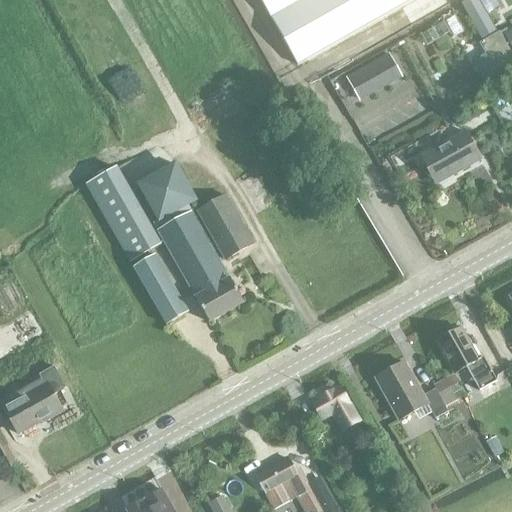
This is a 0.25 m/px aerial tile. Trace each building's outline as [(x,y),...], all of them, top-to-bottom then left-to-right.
[(260,0),(297,65),(411,0),(260,0)] [(480,0),(462,0),(461,1),(483,37),(498,28),(480,0)] [(479,44),(485,54),(496,74),(511,64),(511,55),(499,32),(479,44)] [(389,55),(346,78),(358,99),(387,83),(382,73),(395,66),(389,55)] [(461,128),(418,153),(435,184),(479,159),(461,128)] [(129,262),(160,244),(116,168),(85,186),(129,262)] [(225,196),(197,212),(225,261),(253,245),(225,196)] [(228,280),(191,214),(158,232),(196,298),(195,299),(209,323),(243,303),(229,279),(228,280)] [(155,256),(134,268),(167,325),(188,313),(155,256)] [(437,343),(454,374),(466,368),(479,391),(496,382),(483,358),(478,360),(461,329),(437,343)] [(422,396),(404,363),(375,379),(398,421),(427,405),(435,419),(448,412),(447,411),(443,405),(435,389),(422,396)] [(9,403),(3,407),(18,435),(42,421),(42,423),(62,412),(52,395),(65,388),(53,367),(38,376),(40,379),(7,398),(9,403)] [(457,383),(450,387),(457,401),(465,397),(457,383)] [(311,403),(323,422),(330,418),(340,434),(359,422),(338,387),(311,403)] [(449,387),(437,394),(443,405),(447,411),(459,404),(457,401),(450,387),(449,387)] [(496,441),(488,446),(494,459),(503,455),(496,441)] [(210,455),(205,468),(214,472),(219,459),(210,455)] [(257,478),(270,501),(283,493),(292,490),(295,488),(298,495),(297,501),(304,511),(336,511),(317,479),(305,485),(299,474),(295,477),(286,461),(257,478)] [(173,511),(161,490),(144,501),(150,511),(173,511)] [(404,492),(389,500),(396,511),(401,511),(412,506),(404,492)] [(230,511),(222,497),(209,504),(213,511),(230,511)] [(150,511),(144,501),(126,511),(150,511)]
